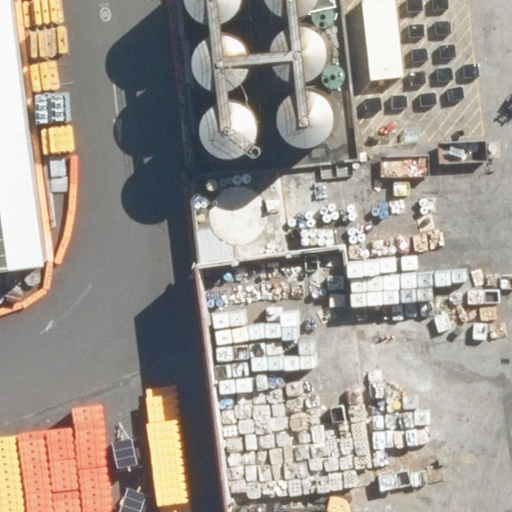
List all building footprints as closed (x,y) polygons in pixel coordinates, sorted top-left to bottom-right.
[(0,0),(0,276),(53,270),(19,0),(0,0)] [(273,147),(260,0),(207,0),(221,151),(273,147)] [(349,133),(340,0),(286,0),(295,137),(349,133)] [(257,180),(241,180),(236,182),(232,184),(227,188),(224,192),(221,196),(219,201),(217,206),(217,211),(217,217),(219,222),(221,227),(224,231),(227,235),(232,239),(236,241),(242,243),(247,244),(252,244),(257,243),(263,241),(267,239),(272,235),(275,231),(278,227),(280,222),(282,217),(282,211),(281,206),(280,201),(278,196),(275,191),(271,188),(267,184),(262,182),(257,180)] [(434,511),(406,243),(197,266),(224,511),(434,511)] [(511,461),(511,378),(486,382),(497,463),(511,461)]
